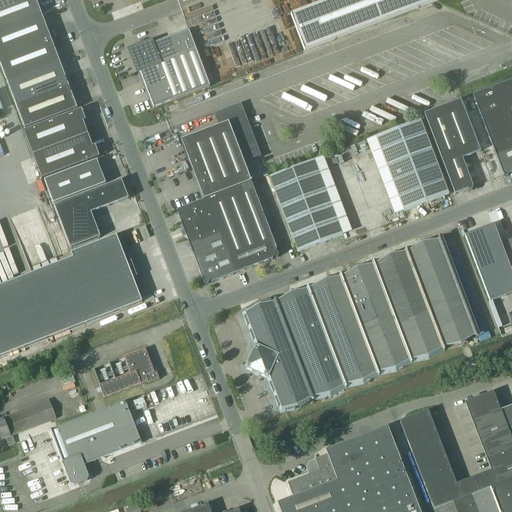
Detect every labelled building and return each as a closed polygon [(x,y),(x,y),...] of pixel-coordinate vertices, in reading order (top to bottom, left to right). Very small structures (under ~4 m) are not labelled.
[(0,0),(0,31),(42,16),(35,0),(0,0)] [(331,0),(291,15),(304,51),(439,0),(331,0)] [(0,63),(7,82),(60,63),(42,16),(0,31),(0,63)] [(154,108),(210,87),(189,31),(137,51),(134,56),(154,108)] [(16,106),(69,86),(60,63),(7,82),(16,106)] [(511,81),(473,96),(503,176),(506,177),(508,177),(509,174),(511,173),(511,81)] [(69,86),(16,106),(25,129),(77,109),(69,86)] [(461,101),(424,115),(455,195),(468,190),(470,191),(472,190),(473,188),(463,159),(480,152),(461,101)] [(178,211),(177,213),(178,215),(180,216),(179,218),(202,279),(204,280),(203,282),(204,284),(206,285),(209,284),(210,282),(212,283),(273,260),(274,258),(276,259),(278,258),(279,256),(278,254),(276,253),(277,251),(277,250),(244,164),(262,156),(240,104),(214,115),(219,127),(181,141),(204,201),(183,209),(182,211),(180,210),(178,211)] [(81,110),(24,132),(33,155),(88,135),(83,122),(86,121),(81,110)] [(404,212),(449,195),(420,120),(375,137),(404,212)] [(88,135),(33,155),(42,180),(100,158),(95,146),(93,147),(88,135)] [(53,204),(85,192),(106,185),(97,161),(45,181),(53,204)] [(298,252),(343,235),(314,161),(270,178),(298,252)] [(70,249),(100,238),(91,213),(128,199),(121,181),(54,206),(70,249)] [(490,302),(511,293),(511,273),(494,225),(465,236),(490,302)] [(73,259),(0,287),(0,357),(142,303),(116,236),(71,254),(73,259)] [(246,369),(254,373),(267,378),(280,413),(298,410),(314,400),(331,397),(346,388),(364,385),(379,376),(396,372),(412,363),(429,360),(445,350),(446,347),(460,345),(474,337),(477,338),(480,337),(442,237),(438,238),(437,241),(423,244),(409,252),(406,250),(388,253),(373,262),(356,266),(340,275),(323,278),(308,287),(290,291),(275,300),(257,303),(242,313),(255,347),(246,369)] [(105,398),(156,378),(146,350),(125,358),(131,374),(100,386),(105,398)] [(491,471),(466,481),(472,497),(490,489),(491,490),(490,490),(491,491),(511,482),(511,440),(500,411),(493,392),(465,403),(491,471)] [(16,444),(13,436),(56,419),(49,401),(0,419),(0,441),(6,439),(9,446),(16,444)] [(50,431),(70,482),(71,484),(75,486),(79,484),(79,485),(83,483),(87,481),(89,477),(88,475),(84,466),(141,444),(125,402),(91,415),(50,431)] [(500,411),(511,440),(511,406),(500,411)] [(400,422),(434,511),(472,497),(466,481),(456,484),(428,411),(400,422)] [(420,511),(388,427),(326,451),(328,455),(316,459),(320,471),(288,483),(293,497),(278,503),(281,511),(420,511)] [(511,511),(511,482),(491,491),(499,511),(511,511)] [(434,511),(499,511),(491,491),(490,490),(491,490),(490,489),(472,497),(434,511)]
